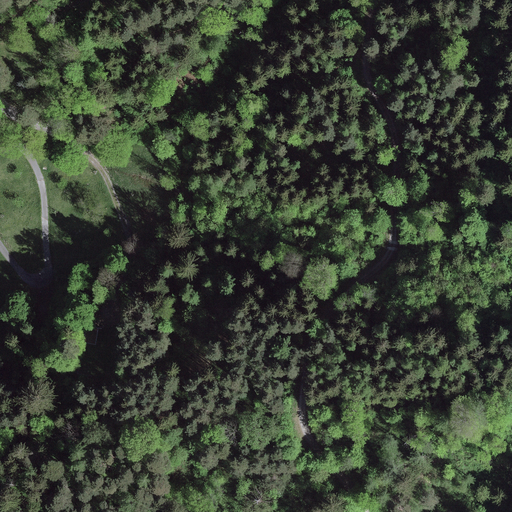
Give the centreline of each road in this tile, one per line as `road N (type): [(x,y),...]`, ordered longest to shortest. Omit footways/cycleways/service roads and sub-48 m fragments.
road 1 (track): [(368,511),(315,444),(301,398),(327,310),(382,264),(392,244),(394,137),(365,64),(376,0)]
road 2 (track): [(0,103),(81,148),(103,172),(130,248),(106,315)]
road 3 (track): [(0,241),(36,281),(45,280),(48,244),(41,180),(25,143),(0,122)]
